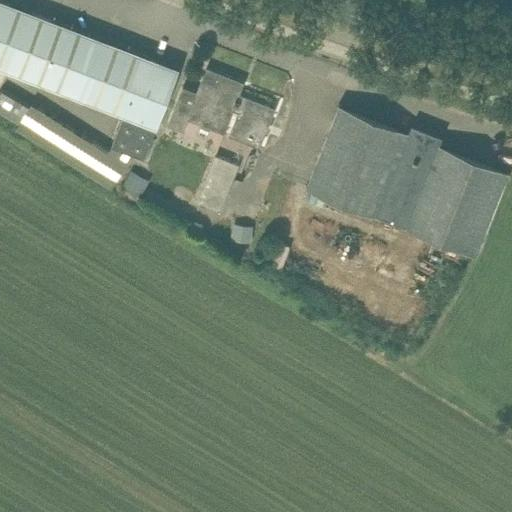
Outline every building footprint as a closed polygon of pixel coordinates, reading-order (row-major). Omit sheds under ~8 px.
[(0,0),(0,65),(124,113),(113,143),(130,150),(145,156),(170,90),(156,85),(165,63),(2,0),(0,0)] [(232,115),(237,116),(231,133),(260,145),(276,107),(240,93),(245,81),(207,66),(198,91),(184,85),(169,122),(184,128),(189,117),(226,131),(232,115)] [(0,110),(21,122),(25,115),(29,107),(31,104),(2,88),(0,91),(0,110)] [(340,103),(308,186),(377,213),(378,212),(407,224),(407,225),(477,253),(509,170),(510,171),(511,169),(439,141),(438,144),(409,132),(410,129),(340,102),(339,103),(340,103)] [(215,153),(196,202),(221,211),(240,163),(215,153)] [(131,169),(125,186),(143,193),(150,175),(131,169)] [(251,241),(254,225),(234,222),(232,238),(251,241)]
